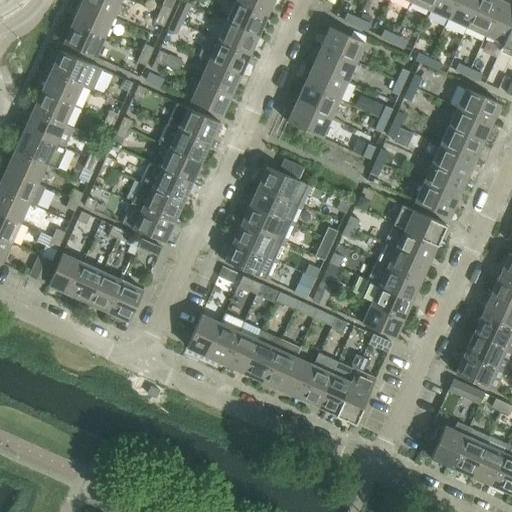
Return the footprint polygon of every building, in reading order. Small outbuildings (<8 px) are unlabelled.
[(113,16),(120,0),(82,0),(82,2),(113,16)] [(168,17),(175,0),(164,0),(159,13),(168,17)] [(183,24),(192,4),(183,0),(180,0),(172,19),(183,24)] [(258,34),(267,15),(236,0),(227,20),(258,34)] [(267,15),(273,0),(236,0),(267,15)] [(432,0),(410,0),(429,9),(432,0)] [(455,0),(432,0),(429,9),(447,17),(455,0)] [(477,0),(455,0),(447,17),(466,26),(477,0)] [(500,0),(477,0),(466,26),(485,34),(500,0)] [(511,23),(511,4),(501,0),(500,0),(485,34),(503,42),(511,23)] [(82,2),(73,21),(104,36),(113,16),(82,2)] [(159,13),(155,22),(164,26),(168,17),(159,13)] [(344,20),(356,25),(359,18),(347,13),(344,20)] [(359,18),(356,25),(368,30),(371,23),(359,18)] [(168,28),(178,33),(183,24),(172,19),(168,28)] [(250,54),(258,34),(227,20),(218,40),(250,54)] [(73,21),(64,42),(95,57),(104,36),(73,21)] [(511,23),(503,42),(502,45),(511,49),(511,23)] [(365,42),(330,26),(321,46),(356,61),(365,42)] [(381,36),(393,41),(396,34),(384,29),(381,36)] [(396,34),(393,41),(405,47),(408,40),(396,34)] [(241,74),(250,54),(218,40),(209,60),(241,74)] [(153,47),(145,43),(141,52),(149,56),(153,47)] [(356,61),(321,46),(313,64),(348,80),(356,61)] [(102,68),(92,64),(60,50),(51,70),(82,85),(93,90),(102,68)] [(168,54),(159,50),(155,59),(164,63),(168,54)] [(141,52),(137,61),(145,65),(149,56),(141,52)] [(415,60),(427,65),(430,58),(419,52),(415,60)] [(430,58),(427,65),(438,71),(442,63),(430,58)] [(155,59),(151,67),(160,71),(164,63),(155,59)] [(232,93),(241,74),(209,60),(201,79),(232,93)] [(455,70),(466,75),(470,68),(459,62),(455,70)] [(348,80),(313,64),(304,83),(339,99),(348,80)] [(410,72),(402,68),(396,80),(404,83),(410,72)] [(470,68),(466,75),(479,81),(482,74),(470,68)] [(73,104),(82,85),(51,70),(42,90),(73,104)] [(166,79),(149,72),(146,80),(162,87),(166,79)] [(415,74),(409,85),(415,88),(420,76),(415,74)] [(415,88),(416,89),(425,92),(424,93),(430,96),(436,84),(420,76),(415,88)] [(120,87),(129,91),(133,82),(124,78),(120,87)] [(201,79),(191,100),(222,114),(232,93),(201,79)] [(404,83),(396,80),(396,81),(393,88),(392,91),(399,95),(404,83)] [(304,83),(296,102),(331,118),(339,99),(304,83)] [(143,97),(147,89),(138,85),(134,93),(143,97)] [(409,85),(404,97),(411,100),(412,99),(416,89),(415,88),(409,85)] [(501,103),(466,88),(457,107),(492,123),(501,103)] [(416,89),(412,99),(420,103),(424,93),(425,92),(416,89)] [(64,124),(73,104),(42,90),(33,110),(64,124)] [(374,101),(360,95),(355,105),(369,112),(374,101)] [(219,122),(188,107),(177,102),(168,123),(210,142),(219,122)] [(287,121),(322,137),(331,118),(296,102),(287,121)] [(387,121),(393,109),(385,105),(380,117),(387,121)] [(483,141),(492,123),(457,107),(449,126),(483,141)] [(64,124),(33,110),(24,129),(65,148),(73,129),(64,125),(64,124)] [(115,123),(118,114),(110,110),(106,119),(115,123)] [(405,114),(398,111),(392,123),(400,126),(405,114)] [(129,129),(133,121),(124,117),(120,125),(129,129)] [(374,129),(382,133),(387,121),(380,117),(374,129)] [(106,119),(102,128),(110,132),(115,123),(106,119)] [(159,143),(201,162),(210,142),(168,123),(159,143)] [(392,123),(387,135),(394,138),(400,126),(392,123)] [(116,135),(125,139),(129,129),(120,125),(116,135)] [(475,160),(483,141),(449,126),(440,145),(475,160)] [(47,163),(56,167),(65,148),(24,129),(15,149),(47,163)] [(169,148),(161,167),(150,162),(192,181),(201,162),(159,143),(158,143),(169,148)] [(375,147),(369,144),(363,156),(370,159),(375,147)] [(467,179),(475,160),(440,145),(432,163),(467,179)] [(382,163),(388,151),(381,148),(376,160),(382,163)] [(47,163),(15,149),(6,169),(38,183),(47,163)] [(97,162),(100,154),(92,150),(88,158),(97,162)] [(115,161),(106,157),(102,165),(111,169),(115,161)] [(88,158),(84,167),(93,171),(97,162),(88,158)] [(376,160),(371,172),(377,175),(382,163),(376,160)] [(141,182),(183,201),(192,181),(150,162),(141,182)] [(458,198),(467,179),(432,163),(424,182),(458,198)] [(102,165),(98,173),(107,177),(111,169),(102,165)] [(311,186),(272,168),(267,166),(259,185),(302,205),(311,186)] [(38,183),(6,169),(0,182),(0,189),(29,203),(38,183)] [(132,202),(174,221),(183,201),(141,182),(132,202)] [(424,182),(415,201),(449,217),(458,198),(424,182)] [(294,223),(302,205),(259,185),(250,203),(294,223)] [(29,203),(0,189),(0,213),(20,222),(29,203)] [(79,201),(83,193),(74,189),(70,197),(79,201)] [(360,195),(355,205),(366,210),(371,200),(360,195)] [(70,197),(66,207),(75,211),(79,201),(70,197)] [(97,201),(88,197),(84,206),(93,210),(97,201)] [(340,199),(336,208),(346,213),(350,203),(340,199)] [(142,207),(133,228),(165,242),(174,221),(132,202),(131,202),(142,207)] [(294,223),(250,203),(242,222),(286,242),(294,223)] [(437,243),(446,224),(402,204),(394,223),(437,243)] [(81,211),(77,220),(86,224),(90,215),(81,211)] [(20,222),(0,213),(0,236),(11,242),(20,222)] [(360,220),(350,215),(346,224),(356,229),(360,220)] [(286,242),(242,222),(233,240),(277,260),(286,242)] [(394,223),(385,242),(429,262),(437,243),(394,223)] [(346,224),(341,234),(351,239),(356,229),(346,224)] [(113,225),(109,234),(118,238),(122,229),(113,225)] [(333,241),(338,231),(328,227),(324,237),(333,241)] [(61,241),(65,233),(56,228),(52,237),(61,241)] [(118,238),(127,242),(131,233),(122,229),(118,238)] [(0,262),(2,263),(11,242),(0,236),(0,262)] [(48,246),(57,250),(61,241),(52,237),(48,246)] [(324,260),(333,241),(324,237),(315,256),(324,260)] [(225,260),(268,280),(277,260),(233,240),(225,260)] [(385,242),(377,261),(421,280),(429,262),(385,242)] [(153,243),(150,252),(158,256),(162,247),(153,243)] [(62,253),(48,284),(69,294),(83,262),(62,253)] [(343,257),(333,253),(330,262),(339,266),(343,257)] [(511,253),(510,253),(501,273),(511,278),(511,253)] [(29,275),(33,277),(42,282),(47,272),(52,260),(39,254),(29,275)] [(324,260),(315,256),(311,265),(320,269),(324,260)] [(377,261),(368,279),(412,299),(421,280),(377,261)] [(89,302),(103,271),(83,262),(69,294),(89,302)] [(330,262),(322,279),(332,283),(339,266),(330,262)] [(237,273),(223,266),(218,276),(233,283),(237,273)] [(103,271),(89,302),(108,311),(123,280),(103,271)] [(303,272),(294,292),(307,297),(315,278),(303,272)] [(511,278),(501,273),(492,293),(511,302),(511,278)] [(238,286),(256,294),(261,284),(243,275),(238,286)] [(368,279),(360,298),(404,317),(412,299),(368,279)] [(129,321),(143,289),(123,280),(108,311),(129,321)] [(333,286),(321,281),(312,300),(325,305),(333,286)] [(261,284),(256,294),(275,303),(276,301),(276,300),(278,297),(280,292),(261,284)] [(278,297),(276,300),(295,309),(299,301),(289,296),(280,292),(278,297)] [(511,302),(492,293),(483,313),(511,325),(511,302)] [(371,303),(362,322),(395,337),(404,317),(360,298),(371,303)] [(299,301),(295,309),(313,317),(317,309),(299,301)] [(317,309),(313,317),(332,326),(336,317),(317,309)] [(511,325),(483,313),(474,332),(511,349),(511,325)] [(221,322),(202,314),(187,346),(206,355),(221,322)] [(225,314),(221,323),(221,322),(206,355),(225,363),(243,322),(225,314)] [(332,326),(331,328),(342,333),(347,322),(336,317),(332,326)] [(243,322),(225,363),(243,372),(262,330),(243,322)] [(262,380),(281,339),(262,330),(243,372),(262,380)] [(511,363),(511,349),(474,332),(465,352),(508,372),(511,363)] [(296,357),(301,348),(281,339),(262,380),(280,389),(295,356),(296,357)] [(504,371),(508,373),(508,372),(465,352),(456,373),(495,391),(504,371)] [(332,373),(337,361),(319,353),(314,364),(299,397),(318,406),(332,373)] [(332,373),(318,406),(336,414),(362,356),(357,354),(352,363),(352,368),(337,361),(332,373)] [(314,364),(296,357),(295,356),(280,389),(299,397),(314,364)] [(355,423),(370,390),(376,378),(360,371),(369,364),(370,360),(362,356),(336,414),(355,423)] [(484,393),(453,379),(448,390),(479,404),(484,393)] [(496,398),(492,407),(500,411),(504,402),(496,398)] [(500,411),(509,415),(511,409),(511,405),(504,402),(500,411)] [(438,441),(431,457),(452,466),(469,427),(457,421),(454,429),(445,425),(444,427),(438,425),(432,439),(438,441)] [(489,436),(469,427),(452,466),(471,475),(485,444),(489,436)] [(485,444),(471,475),(491,484),(505,453),(509,444),(489,436),(485,444)] [(511,445),(509,444),(505,453),(491,484),(511,493),(511,489),(511,445)]
